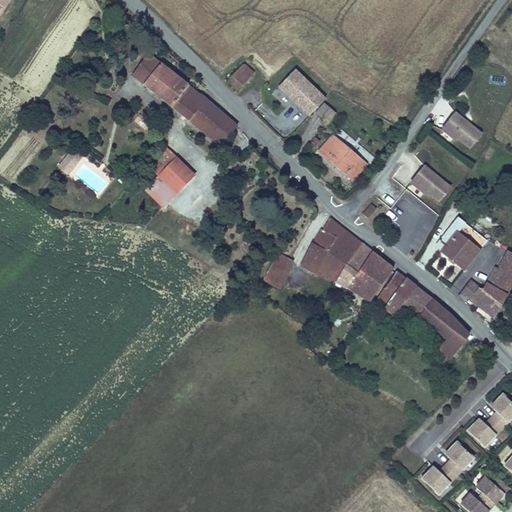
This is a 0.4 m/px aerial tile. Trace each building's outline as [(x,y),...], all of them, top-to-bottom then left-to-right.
[(0,5),(0,28),(10,12),(0,5)] [(219,146),(236,128),(150,54),(133,74),(219,146)] [(236,82),(247,70),(242,66),(228,82),(238,91),(241,87),(236,82)] [(252,75),(247,70),(236,82),(241,87),(252,75)] [(317,112),(324,104),(327,101),(296,70),(277,88),(309,120),(317,112)] [(335,113),(324,104),(317,112),(328,122),(335,113)] [(453,132),(451,135),(458,141),(461,138),(474,148),(484,135),(459,114),(447,128),(453,132)] [(365,163),(330,134),(317,150),(326,157),(325,159),(342,173),(343,172),(352,179),(365,163)] [(319,142),(314,138),(309,144),(313,148),(319,142)] [(67,158),(75,163),(81,155),(72,149),(67,158)] [(160,178),(177,158),(167,149),(149,169),(160,178)] [(67,176),(75,163),(67,158),(58,169),(67,176)] [(195,175),(177,158),(160,178),(178,194),(195,175)] [(422,185),(419,188),(427,194),(429,191),(442,202),(453,188),(427,167),(417,180),(422,185)] [(178,194),(160,178),(151,187),(169,204),(178,194)] [(407,190),(399,198),(404,203),(406,201),(415,209),(421,203),(407,190)] [(376,210),(371,206),(363,215),(368,220),(376,210)] [(455,218),(447,228),(434,248),(463,269),(483,240),(455,218)] [(349,234),(330,220),(313,244),(310,243),(299,265),(319,274),(332,255),(347,265),(362,244),(349,234)] [(367,248),(362,244),(347,265),(359,272),(372,252),(367,248)] [(380,257),(372,252),(359,272),(349,286),(370,301),(392,270),(394,268),(380,257)] [(503,302),(511,284),(511,255),(509,254),(499,270),(497,269),(482,290),(503,302)] [(332,255),(319,274),(335,282),(347,265),(332,255)] [(270,272),(284,279),(292,265),(278,257),(270,272)] [(347,265),(335,282),(347,288),(349,286),(359,272),(347,265)] [(277,291),(284,279),(270,272),(263,284),(277,291)] [(401,278),(395,273),(375,300),(385,307),(405,281),(401,278)] [(406,280),(405,281),(385,307),(394,315),(402,308),(417,288),(406,280)] [(482,290),(469,282),(458,294),(492,319),(503,302),(482,290)] [(428,296),(417,288),(402,308),(419,320),(421,318),(432,302),(433,301),(428,296)] [(450,317),(432,302),(421,318),(446,339),(439,349),(450,359),(469,336),(450,317)] [(502,316),(511,322),(511,313),(505,310),(502,316)] [(509,327),(511,323),(511,322),(502,316),(500,321),(509,327)] [(351,362),(356,349),(348,346),(342,358),(351,362)] [(473,382),(479,377),(476,373),(470,379),(473,382)] [(502,426),(511,416),(511,407),(509,404),(491,422),(500,432),(504,429),(502,426)] [(445,465),(458,477),(463,473),(464,474),(476,460),(457,442),(444,455),(450,460),(445,465)] [(458,477),(445,465),(439,472),(433,467),(419,481),(439,499),(452,485),(451,484),(458,477)] [(490,511),(511,489),(499,479),(494,485),(488,480),(478,491),(484,497),(479,502),(473,497),(463,508),(467,511),(490,511)]
